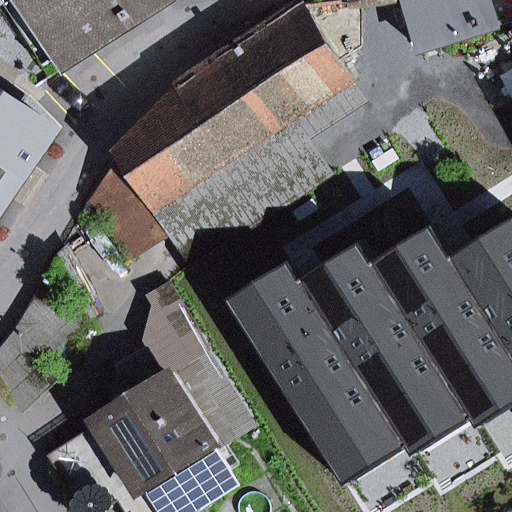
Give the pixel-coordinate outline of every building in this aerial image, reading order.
[(4,0),(49,67),(65,56),(28,0),(4,0)] [(28,0),(65,56),(71,64),(91,51),(170,0),(28,0)] [(414,32),(424,60),(495,17),(511,6),(511,0),(403,0),(412,32),(414,32)] [(298,121),(355,84),(305,5),(179,89),(181,92),(126,158),(160,212),(298,121)] [(508,39),(511,23),(511,6),(495,17),(508,39)] [(0,218),(61,132),(0,90),(0,218)] [(511,108),(468,136),(493,175),(511,164),(511,108)] [(134,262),(175,235),(194,264),(333,173),(298,121),(160,212),(126,158),(98,206),(134,262)] [(511,354),(480,377),(511,421),(511,177),(396,257),(430,306),(511,247),(511,254),(433,311),(454,339),(511,297),(511,306),(458,346),(476,370),(511,344),(511,354)] [(324,207),(193,299),(240,367),(371,274),(324,207)] [(41,363),(64,340),(58,333),(75,317),(46,288),(15,335),(41,363)] [(220,450),(243,434),(182,343),(194,336),(163,288),(150,297),(147,344),(170,380),(174,377),(220,450)] [(0,353),(0,364),(18,397),(52,376),(41,363),(15,335),(0,353)] [(231,389),(229,390),(194,336),(182,343),(243,434),(255,426),(231,389)] [(202,511),(242,486),(220,450),(174,377),(170,380),(50,454),(85,511),(106,511),(121,503),(130,497),(176,469),(202,511)] [(130,497),(138,511),(200,511),(202,511),(176,469),(130,497)] [(126,511),(138,511),(130,497),(121,503),(126,511)]
